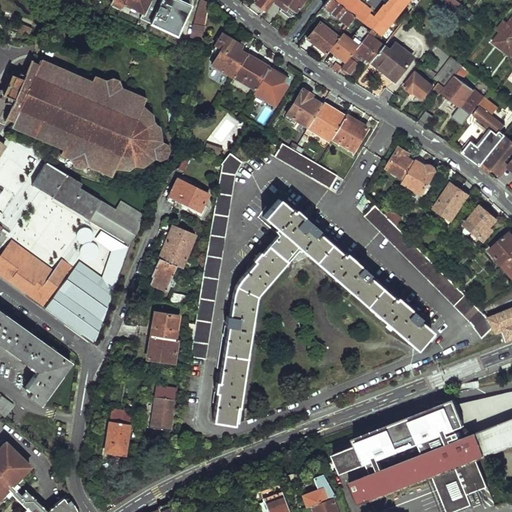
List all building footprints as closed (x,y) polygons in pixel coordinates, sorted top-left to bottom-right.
[(124,0),(124,2),(144,10),(148,0),(124,0)] [(144,10),(141,17),(150,21),(159,0),(151,0),(146,12),(144,10)] [(159,0),(150,21),(177,34),(191,4),(181,0),(159,0)] [(197,20),(197,24),(207,26),(210,2),(209,1),(206,0),(201,0),(197,15),(197,20)] [(277,0),(276,2),(286,8),(288,5),(296,11),(304,0),(277,0)] [(325,0),(318,11),(321,13),(327,7),(348,24),(355,15),(335,0),(325,0)] [(385,0),(374,15),(368,11),(371,8),(360,0),(335,0),(355,15),(370,26),(373,29),(380,34),(407,0),(385,0)] [(462,5),(455,0),(445,0),(457,10),(462,5)] [(288,5),(286,8),(294,14),(296,11),(288,5)] [(477,13),(471,8),(466,15),(472,20),(477,13)] [(502,32),(494,42),(511,56),(511,55),(511,18),(508,23),(503,19),(497,28),(502,32)] [(320,20),(308,36),(328,51),(331,47),(340,35),(320,20)] [(22,23),(18,31),(29,36),(33,28),(22,23)] [(195,23),(188,50),(202,56),(207,26),(197,24),(195,23)] [(347,59),(343,64),(351,70),(359,60),(355,57),(359,51),(370,60),(382,44),(369,34),(373,29),(370,26),(358,43),(347,59)] [(340,35),(331,47),(347,59),(358,43),(343,31),(340,35)] [(221,48),(212,64),(232,77),(233,76),(247,53),(240,48),(242,45),(222,33),(215,43),(221,48)] [(382,44),(370,60),(395,78),(412,55),(388,37),(382,44)] [(247,53),(233,76),(255,90),(270,66),(247,53)] [(0,90),(0,92),(3,95),(1,98),(6,100),(7,96),(9,97),(8,99),(9,101),(7,102),(7,103),(9,103),(10,105),(4,118),(6,119),(5,121),(7,122),(8,120),(13,122),(12,124),(12,126),(64,148),(62,151),(60,152),(61,153),(63,153),(74,158),(72,158),(72,160),(74,159),(75,163),(74,164),(74,166),(75,165),(80,167),(80,168),(81,168),(81,167),(84,165),(85,166),(86,165),(85,163),(98,169),(98,170),(99,171),(100,170),(101,170),(101,171),(102,172),(103,173),(103,174),(104,175),(105,175),(107,175),(108,175),(109,174),(111,175),(110,176),(112,177),(112,175),(113,176),(115,173),(113,173),(116,166),(122,169),(123,166),(128,168),(128,170),(130,170),(129,168),(133,165),(133,166),(136,166),(136,164),(141,165),(141,168),(143,167),(143,165),(146,163),(149,164),(150,163),(147,161),(149,156),(151,157),(152,154),(154,155),(152,157),(154,158),(154,156),(159,157),(158,159),(160,160),(161,158),(166,157),(168,152),(165,146),(166,144),(165,143),(164,144),(160,142),(161,140),(159,139),(158,142),(158,139),(155,138),(158,133),(160,134),(161,132),(160,132),(158,127),(160,126),(159,124),(157,126),(153,124),(155,123),(154,120),(152,121),(152,115),(154,114),(153,113),(151,114),(147,112),(148,109),(141,106),(144,99),(147,100),(148,98),(146,97),(147,95),(145,94),(144,96),(143,96),(143,95),(143,93),(142,93),(140,91),(137,90),(135,91),(133,92),(134,91),(132,90),(131,91),(120,86),(122,86),(121,84),(119,85),(119,81),(120,80),(119,78),(117,80),(113,78),(113,75),(111,76),(111,77),(108,80),(107,78),(105,79),(107,81),(106,82),(96,77),(95,75),(93,75),(94,78),(93,81),(34,59),(33,60),(32,60),(33,58),(30,57),(24,72),(22,73),(21,71),(20,72),(20,73),(17,76),(16,75),(17,72),(13,70),(11,73),(8,72),(6,76),(10,81),(6,88),(0,90)] [(456,77),(443,93),(470,114),(484,98),(461,79),(469,69),(463,65),(454,75),(456,77)] [(255,90),(254,92),(274,105),(285,87),(287,84),(288,82),(288,80),(288,79),(288,78),(287,77),(286,76),(270,66),(255,90)] [(416,72),(405,85),(414,93),(416,91),(423,97),(433,85),(428,81),(429,79),(426,76),(424,78),(416,72)] [(440,81),(434,88),(440,93),(446,86),(440,81)] [(302,89),(287,115),(308,128),(322,106),(311,98),(312,95),(302,89)] [(308,128),(307,129),(329,142),(331,138),(344,117),(345,115),(324,102),(322,106),(308,128)] [(480,106),(473,115),(497,134),(504,125),(480,106)] [(426,110),(418,121),(425,126),(433,116),(426,110)] [(344,117),(331,138),(353,151),(368,127),(357,121),(356,124),(344,117)] [(509,163),(511,159),(511,137),(506,133),(494,148),(487,157),(482,164),(490,171),(493,167),(501,173),(509,163)] [(0,142),(0,245),(7,235),(8,232),(0,226),(0,152),(5,145),(0,142)] [(283,143),(276,156),(330,188),(338,176),(316,163),(294,150),(290,147),(283,143)] [(490,145),(483,154),(487,157),(494,148),(490,145)] [(402,146),(389,167),(407,179),(418,161),(411,156),(412,153),(402,146)] [(193,345),(191,356),(206,358),(235,175),(242,162),(229,153),(221,164),(222,164),(212,228),(205,274),(204,275),(199,306),(195,330),(193,342),(193,345)] [(185,170),(190,156),(186,154),(183,161),(182,164),(181,166),(180,166),(179,167),(185,170)] [(483,154),(478,161),(482,164),(487,157),(483,154)] [(420,158),(418,161),(427,166),(429,163),(420,158)] [(407,179),(406,181),(417,188),(414,192),(421,197),(438,169),(429,163),(427,166),(418,161),(407,179)] [(47,162),(33,185),(64,204),(129,244),(144,219),(141,217),(143,214),(137,210),(132,218),(80,187),(65,177),(66,174),(47,162)] [(66,174),(65,177),(80,187),(82,183),(66,174)] [(210,198),(176,181),(167,198),(169,204),(200,218),(210,198)] [(452,184),(435,208),(451,219),(469,193),(462,188),(460,190),(452,184)] [(217,392),(213,421),(234,423),(237,406),(239,406),(241,395),(239,395),(240,386),(242,386),(244,375),(242,374),(247,340),(250,339),(251,329),(249,329),(251,320),(253,320),(255,309),(253,309),(255,296),(257,293),(265,283),(266,284),(287,260),(285,259),(298,243),(302,246),(300,248),(301,249),(303,247),(329,270),(328,272),(352,292),(353,291),(381,314),(379,316),(402,337),(404,334),(416,346),(414,348),(415,349),(432,330),(418,318),(420,316),(396,295),(394,297),(368,274),(369,272),(345,251),(343,253),(323,236),(325,234),(319,228),(294,207),(293,209),(279,198),(263,216),(281,231),(262,253),(260,251),(253,259),(255,262),(236,284),(234,290),(233,295),(230,314),(227,314),(225,325),(228,327),(219,382),(216,381),(215,391),(217,392)] [(376,205),(365,215),(471,319),(484,336),(494,327),(489,317),(487,312),(485,313),(376,205)] [(482,205),(466,224),(481,237),(497,218),(482,205)] [(165,243),(159,258),(186,268),(187,266),(183,264),(195,234),(172,225),(169,233),(165,231),(161,241),(165,243)] [(511,233),(511,232),(490,249),(503,264),(511,257),(511,233)] [(7,247),(0,256),(0,274),(44,306),(72,267),(63,261),(62,262),(55,272),(50,279),(7,247)] [(511,257),(503,264),(511,274),(511,257)] [(154,276),(151,283),(167,290),(176,268),(185,271),(186,268),(159,258),(152,275),(154,276)] [(116,291),(72,267),(44,306),(97,344),(116,291)] [(511,307),(489,317),(494,327),(497,332),(503,329),(508,340),(511,338),(511,307)] [(0,310),(0,344),(39,373),(27,388),(33,393),(30,397),(42,406),(73,363),(0,310)] [(154,312),(151,335),(175,339),(179,315),(154,312)] [(151,335),(149,353),(153,354),(152,359),(174,361),(177,339),(175,339),(151,335)] [(157,388),(151,426),(170,430),(176,391),(157,388)] [(0,411),(7,416),(16,406),(0,394),(0,411)] [(454,400),(453,399),(449,400),(359,435),(362,443),(338,452),(344,467),(359,462),(360,465),(367,463),(371,461),(375,473),(371,474),(350,483),(358,505),(434,476),(477,459),(511,445),(511,419),(468,436),(460,440),(456,441),(455,438),(459,436),(460,436),(458,431),(457,432),(453,433),(452,429),(455,428),(464,425),(456,404),(454,400)] [(112,406),(106,450),(126,453),(131,413),(123,412),(124,408),(112,406)] [(0,447),(0,505),(11,494),(26,508),(21,511),(77,511),(73,504),(67,495),(47,511),(25,489),(20,494),(16,489),(32,473),(28,469),(30,466),(6,442),(0,447)] [(477,459),(434,476),(448,511),(454,511),(473,505),(468,494),(488,486),(477,459)] [(133,478),(140,491),(169,473),(166,461),(133,478)] [(371,461),(367,463),(371,474),(375,473),(371,461)] [(333,498),(336,497),(324,477),(310,476),(318,490),(303,496),(307,508),(312,506),(333,498)] [(284,480),(288,489),(299,484),(298,477),(293,477),(284,480)] [(109,482),(103,485),(108,493),(106,494),(114,507),(140,491),(133,478),(113,489),(109,482)] [(279,482),(260,489),(263,496),(281,489),(279,482)] [(290,511),(281,489),(263,496),(268,511),(290,511)] [(337,511),(333,498),(312,506),(314,511),(337,511)] [(171,511),(168,503),(158,507),(158,509),(151,511),(171,511)]
